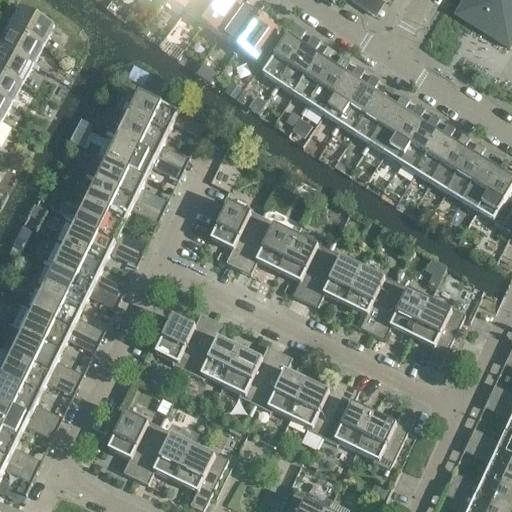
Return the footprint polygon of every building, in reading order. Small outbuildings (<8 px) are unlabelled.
[(169,0),(168,1),(186,14),(195,0),(169,0)] [(195,0),(186,14),(203,27),(222,0),(195,0)] [(222,0),(203,27),(221,39),(243,8),(231,0),(222,0)] [(511,0),(466,0),(456,17),(510,51),(511,46),(511,0)] [(243,8),(221,39),(238,52),(263,17),(258,12),(255,16),(243,8)] [(10,22),(6,28),(44,49),(55,29),(21,11),(14,24),(10,22)] [(269,21),(263,17),(238,52),(257,65),(279,34),(267,25),(269,21)] [(44,49),(6,28),(3,35),(7,37),(0,49),(33,68),(44,49)] [(297,28),(263,78),(279,88),(304,51),(298,47),(306,34),(297,28)] [(304,51),(279,88),(294,98),(319,61),(312,56),(321,44),(312,38),(304,51)] [(0,74),(23,87),(33,68),(0,49),(0,74)] [(334,71),(319,61),(294,98),(309,108),(334,71)] [(349,81),(324,118),(339,128),(363,90),(357,86),(365,73),(357,68),(349,80),(349,81)] [(309,108),(324,118),(349,81),(349,80),(334,71),(309,108)] [(23,87),(0,74),(0,98),(12,106),(23,87)] [(371,77),(363,90),(339,128),(354,138),(378,100),(372,95),(380,83),(371,77)] [(139,97),(129,119),(169,139),(174,128),(183,132),(201,141),(206,129),(188,121),(139,97)] [(394,110),(370,148),(385,158),(409,119),(402,115),(410,103),(402,97),(394,110)] [(0,123),(2,125),(12,106),(0,98),(0,123)] [(354,138),(370,148),(394,110),(378,100),(354,138)] [(409,119),(385,158),(401,168),(425,129),(417,124),(425,112),(417,107),(409,119)] [(300,120),(293,114),(286,125),(293,130),(300,120)] [(425,129),(401,168),(416,177),(440,139),(432,134),(440,122),(432,117),(425,129)] [(167,165),(172,154),(163,150),(169,139),(129,119),(118,141),(167,165)] [(440,139),(416,177),(431,187),(455,148),(448,143),(455,131),(447,126),(440,139)] [(455,148),(431,187),(447,196),(470,158),(463,153),(470,141),(463,136),(455,148)] [(118,141),(108,162),(147,182),(153,171),(162,176),(167,165),(118,141)] [(470,158),(447,196),(462,205),(486,167),(478,162),(485,150),(478,146),(470,158)] [(147,182),(108,162),(97,184),(146,208),(151,197),(142,193),(147,182)] [(462,205),(478,215),(501,176),(486,167),(462,205)] [(511,182),(501,176),(478,215),(511,235),(511,224),(510,223),(511,220),(511,182)] [(97,184),(86,206),(126,225),(132,214),(141,219),(146,208),(97,184)] [(126,225),(86,206),(76,227),(125,251),(130,240),(121,236),(126,225)] [(239,273),(264,221),(249,214),(248,216),(229,207),(211,243),(233,254),(227,267),(239,273)] [(279,276),(297,240),(278,231),(280,229),(264,221),(239,273),(251,279),(258,266),(279,276)] [(76,227),(65,249),(105,268),(111,257),(120,262),(125,251),(76,227)] [(395,240),(382,233),(378,240),(390,248),(395,240)] [(306,306),(331,254),(316,247),(315,249),(297,240),(279,276),(300,286),(294,300),(306,306)] [(105,268),(65,249),(55,270),(104,294),(109,283),(100,279),(105,268)] [(331,254),(306,306),(318,312),(325,299),(346,309),(363,273),(345,264),(346,262),(331,254)] [(55,270),(44,292),(84,311),(89,301),(98,305),(104,294),(55,270)] [(363,273),(346,309),(367,319),(361,332),(373,338),(398,287),(383,279),(382,282),(363,273)] [(398,287),(373,338),(385,344),(392,331),(413,341),(430,305),(412,297),(413,294),(398,287)] [(84,311),(44,292),(34,314),(83,338),(88,327),(79,322),(84,311)] [(430,305),(413,341),(434,352),(428,365),(441,371),(466,320),(450,312),(448,314),(430,305)] [(21,334),(23,335),(63,355),(68,344),(77,349),(83,338),(34,314),(23,309),(12,329),(13,330),(21,334)] [(174,369),(189,376),(214,325),(202,319),(195,332),(173,321),(156,357),(175,366),(174,369)] [(220,343),(226,330),(214,325),(189,376),(204,384),(205,381),(224,390),(241,354),(220,343)] [(18,339),(21,334),(13,330),(10,335),(18,339)] [(63,355),(23,335),(13,357),(62,381),(67,370),(58,366),(63,355)] [(1,351),(0,353),(0,377),(42,398),(47,387),(56,392),(62,381),(13,357),(1,351)] [(241,401),(256,409),(281,357),(269,351),(262,364),(241,354),(224,390),(242,399),(241,401)] [(291,422),(308,386),(287,376),(293,363),(281,357),(256,409),(271,416),(272,414),(291,422)] [(42,398),(0,377),(0,404),(41,424),(46,413),(37,409),(42,398)] [(307,434),(323,441),(348,390),(335,384),(329,397),(308,386),(291,422),(309,431),(307,434)] [(339,446),(357,455),(375,419),(354,409),(360,396),(348,390),(323,441),(338,449),(339,446)] [(0,404),(0,430),(21,441),(26,430),(35,435),(41,424),(0,404)] [(511,410),(508,408),(503,419),(511,423),(507,434),(511,436),(511,410)] [(375,419),(357,455),(376,464),(374,466),(390,474),(415,423),(402,416),(396,429),(375,419)] [(124,477),(134,482),(137,483),(162,432),(146,424),(145,427),(126,417),(109,453),(131,464),(124,477)] [(21,441),(0,430),(0,457),(19,467),(25,456),(16,452),(21,441)] [(162,432),(137,483),(149,489),(155,476),(177,486),(194,451),(176,442),(177,439),(162,432)] [(493,441),(487,452),(511,463),(511,436),(507,434),(502,445),(493,441)] [(194,451),(177,486),(197,497),(191,510),(195,511),(206,511),(229,464),(213,457),(212,459),(194,451)] [(511,463),(487,452),(482,463),(491,467),(486,478),(511,489),(511,463)] [(0,457),(0,484),(5,473),(14,478),(19,467),(0,457)] [(472,484),(467,495),(505,511),(511,511),(511,489),(486,478),(481,489),(472,484)] [(505,511),(467,495),(462,506),(471,510),(470,511),(505,511)] [(319,511),(310,507),(311,504),(295,497),(287,511),(319,511)]
